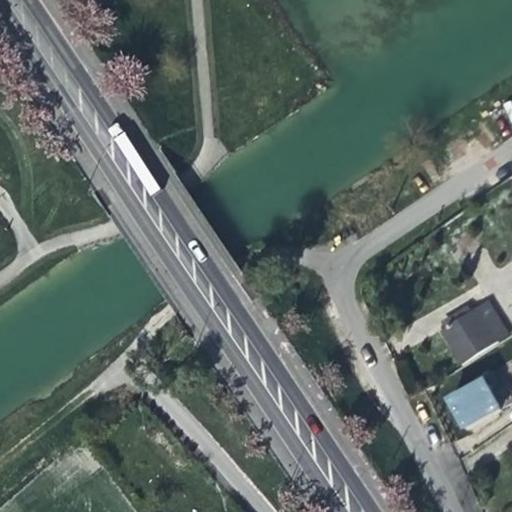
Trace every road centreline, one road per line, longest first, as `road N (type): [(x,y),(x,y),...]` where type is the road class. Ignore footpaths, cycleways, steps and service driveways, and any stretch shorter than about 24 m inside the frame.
road 1 (secondary): [(352,511),(12,0)]
road 2 (residential): [(511,140),(343,256),(328,283),(451,511)]
